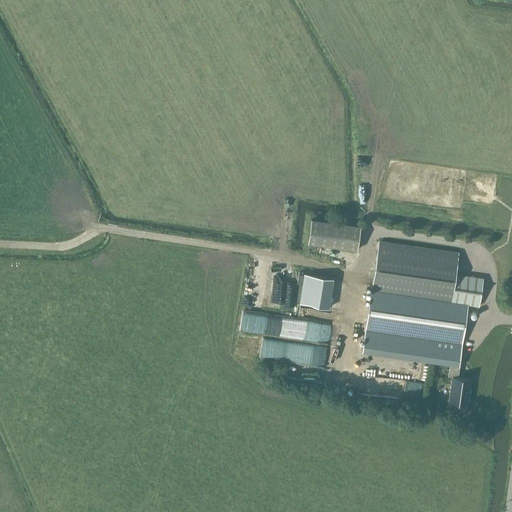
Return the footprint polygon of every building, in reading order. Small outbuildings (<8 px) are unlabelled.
[(358,229),(308,223),(305,247),(355,253),(358,229)] [(378,242),(363,352),(450,364),(459,365),(468,305),(479,306),(483,278),(456,274),(458,254),(378,242)] [(329,308),(333,278),(304,273),(300,303),(329,308)] [(246,305),(243,319),(250,321),(254,306),(246,305)] [(259,359),(279,360),(280,340),(260,339),(259,359)] [(288,364),(289,374),(305,373),(305,364),(288,364)] [(461,366),(459,366),(450,365),(449,376),(454,377),(450,400),(457,401),(456,409),(466,411),(467,403),(469,403),(472,379),(459,378),(461,366)]
